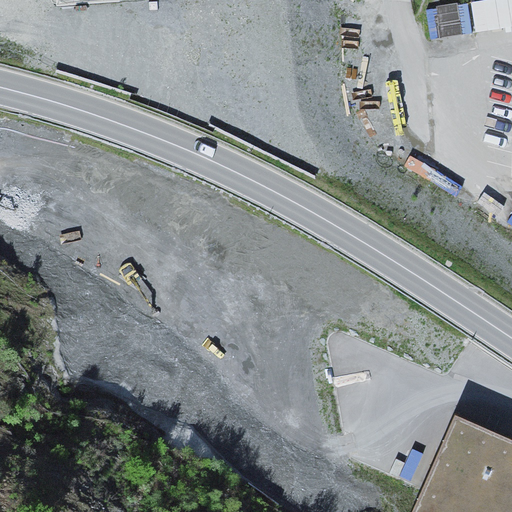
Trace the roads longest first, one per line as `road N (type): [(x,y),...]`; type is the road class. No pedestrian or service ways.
road 1 (primary): [(0,86),(92,110),(259,181),(511,336)]
road 2 (motorway): [(315,511),(258,252),(228,0)]
road 3 (motorway): [(88,0),(110,186),(166,511)]
